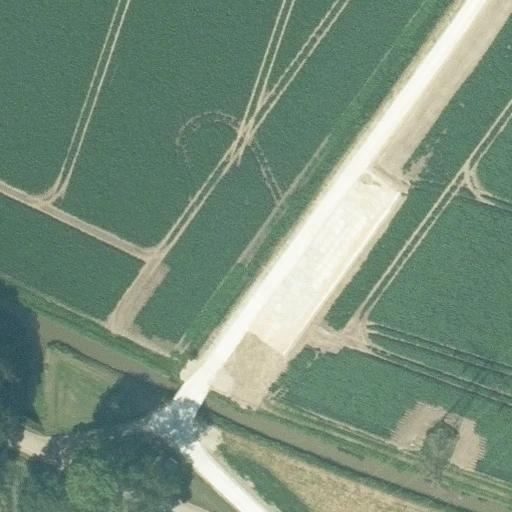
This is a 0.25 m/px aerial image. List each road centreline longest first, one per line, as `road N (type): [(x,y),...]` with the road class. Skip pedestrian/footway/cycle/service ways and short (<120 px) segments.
road 1 (unclassified): [(172,429),(479,0)]
road 2 (unclassified): [(178,511),(50,456)]
road 3 (unclassified): [(172,429),(50,456)]
